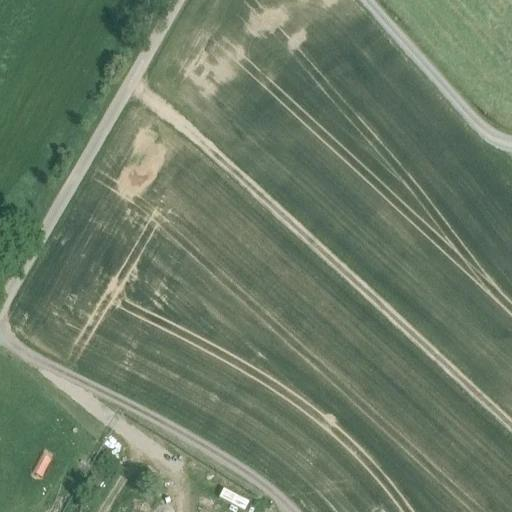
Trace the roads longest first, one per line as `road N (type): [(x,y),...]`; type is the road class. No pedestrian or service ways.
road 1 (track): [(511,432),(128,76)]
road 2 (residential): [(173,0),(0,303)]
